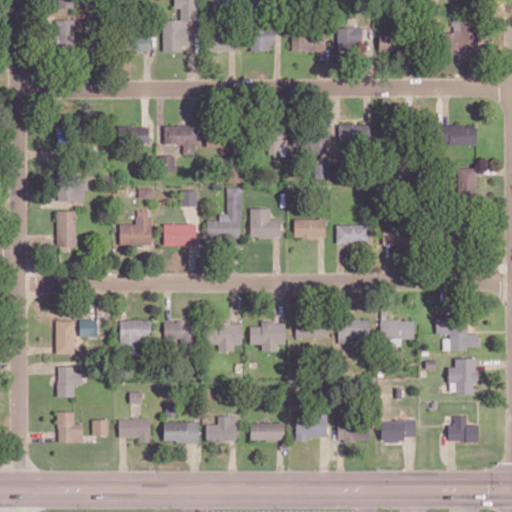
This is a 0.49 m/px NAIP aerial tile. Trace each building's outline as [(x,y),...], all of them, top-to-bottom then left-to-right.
[(162,19),(162,51),(181,51),(181,45),(187,45),(187,20),(196,20),(195,0),(173,0),(174,8),(179,8),(180,19),(162,19)] [(452,17),(452,32),(442,32),(442,50),(475,50),(475,17),(452,17)] [(73,19),(55,19),(54,44),(73,44),(73,19)] [(275,44),(274,26),(250,27),(251,50),(268,50),(268,44),(275,44)] [(337,27),(336,48),(361,48),(361,27),(337,27)] [(204,31),(205,51),(235,50),(235,30),(204,31)] [(291,50),(324,50),(325,32),(291,32),(291,50)] [(378,50),(399,50),(399,33),(378,34),(378,50)] [(131,50),(150,50),(150,34),(131,34),(131,50)] [(372,145),(371,123),(338,124),(339,146),(372,145)] [(182,153),(196,154),(196,125),(163,124),(163,143),(182,143),(182,153)] [(476,143),(476,124),(442,125),(442,143),(476,143)] [(148,142),(148,126),(118,125),(117,141),(148,142)] [(267,154),(284,154),(284,129),(268,129),(267,154)] [(325,132),(306,130),(303,151),(323,154),(325,132)] [(206,146),(220,146),(220,155),(231,154),(230,131),(206,132),(206,146)] [(174,155),(159,155),(158,172),(174,172),(174,155)] [(313,178),(327,178),(328,163),(314,162),(313,178)] [(226,182),(242,181),(242,166),(226,166),(226,182)] [(476,167),(457,167),(457,192),(475,193),(476,167)] [(58,175),(57,200),(83,201),(84,190),(87,190),(87,176),(58,175)] [(226,213),(218,213),(218,219),(206,219),(206,238),(241,237),(240,186),(226,186),(226,213)] [(180,190),(180,205),(197,205),(196,189),(180,190)] [(249,237),(280,237),(280,218),(269,218),(269,207),(250,207),(249,237)] [(75,245),(75,210),(56,210),(56,245),(75,245)] [(119,244),(150,245),(151,216),(135,215),(135,223),(119,223),(119,244)] [(325,237),(324,218),(293,218),(293,237),(325,237)] [(163,244),(196,244),(196,223),(163,223),(163,244)] [(336,243),(368,243),(368,224),(335,224),(336,243)] [(382,244),(405,244),(405,230),(382,230),(382,244)] [(368,337),(368,318),(337,319),(337,343),(348,343),(348,338),(368,337)] [(442,348),(478,348),(478,333),(466,333),(466,318),(435,318),(435,335),(442,335),(442,348)] [(73,319),(55,320),(56,353),(74,352),(73,319)] [(97,335),(96,319),(78,319),(79,336),(97,335)] [(295,338),(329,336),(328,319),(295,320),(295,338)] [(413,319),(379,320),(380,337),(388,337),(388,345),(400,345),(400,338),(413,338),(413,319)] [(163,321),(164,338),(179,338),(180,346),(193,345),(192,320),(163,321)] [(241,344),(242,321),(216,321),(216,325),(205,325),(205,343),(218,343),(217,350),(233,351),(233,344),(241,344)] [(249,343),(261,344),(261,350),(277,350),(277,343),(284,343),(285,321),(260,321),(260,326),(249,325),(249,343)] [(476,358),(454,357),(454,366),(447,366),(447,382),(455,382),(455,393),(472,394),(472,382),(476,382),(476,358)] [(57,396),(73,396),(74,384),(81,384),(81,372),(73,372),(73,365),(57,365),(57,396)] [(129,402),(141,402),(142,391),(129,390),(129,402)] [(73,422),(74,411),(58,410),(57,441),(81,442),(82,423),(73,422)] [(295,440),(306,440),(306,435),(326,436),(327,415),(295,414),(295,440)] [(236,415),(217,415),(217,424),(205,424),(206,441),(237,440),(236,415)] [(478,424),(466,424),(466,415),(453,415),(453,424),(448,424),(447,440),(477,440),(478,424)] [(118,417),(118,436),(138,437),(138,441),(150,441),(150,418),(118,417)] [(107,418),(91,419),(92,434),(108,434),(107,418)] [(415,438),(415,419),(380,419),(380,439),(415,438)] [(197,441),(198,420),(163,420),(163,441),(197,441)] [(337,420),(337,440),(369,440),(369,420),(337,420)] [(249,439),(283,439),(283,422),(250,422),(249,439)]
